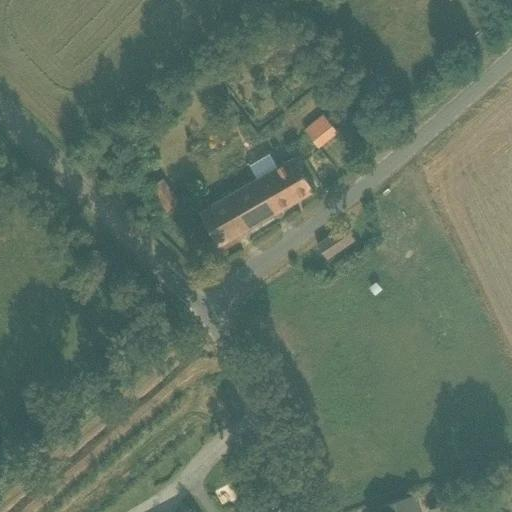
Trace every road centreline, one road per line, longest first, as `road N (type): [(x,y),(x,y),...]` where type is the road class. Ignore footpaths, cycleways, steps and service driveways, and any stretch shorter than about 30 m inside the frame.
road 1 (unclassified): [(203,305),(367,184),(511,56)]
road 2 (unclassified): [(203,305),(0,108)]
road 3 (unclassified): [(295,511),(274,441),(203,305)]
